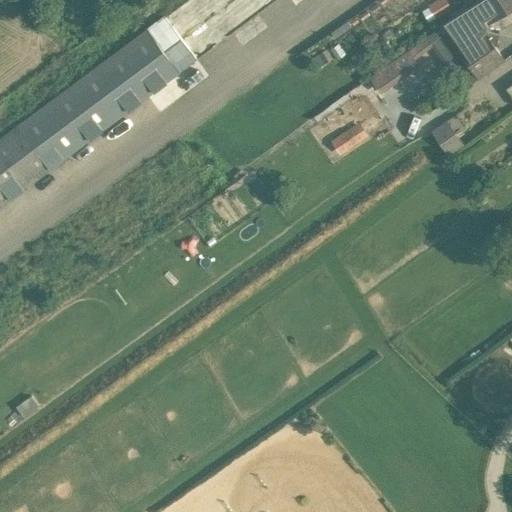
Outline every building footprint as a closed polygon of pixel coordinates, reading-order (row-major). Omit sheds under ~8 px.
[(148,27),(84,75),(0,137),(0,227),(127,134),(117,119),(179,72),(275,0),(185,0),(166,14),(164,11),(146,24),(148,27)] [(437,17),(452,8),(447,0),(436,0),(430,5),(437,17)] [(475,3),(441,25),(447,34),(479,78),(506,58),(497,45),(501,28),(511,21),(511,0),(474,0),(473,1),(475,3)] [(330,37),(334,42),(349,31),(345,26),(330,37)] [(408,48),(370,76),(378,88),(417,62),(415,58),(408,48)] [(329,61),(322,51),(313,59),(319,68),(329,61)] [(448,155),(464,144),(448,119),(432,129),(448,155)] [(340,153),(367,134),(359,122),(332,141),(340,153)]
